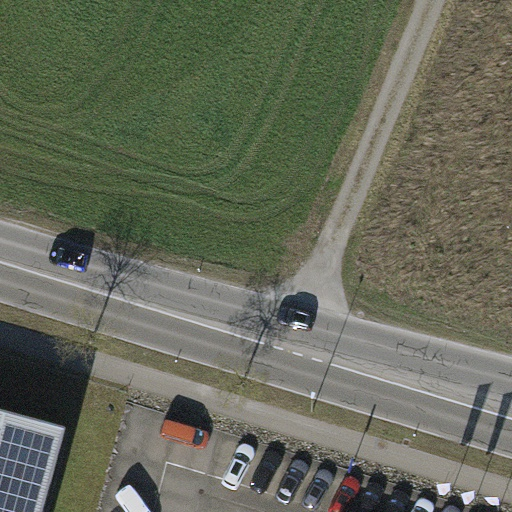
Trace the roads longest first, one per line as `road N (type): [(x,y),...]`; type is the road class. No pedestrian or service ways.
road 1 (primary): [(0,254),(511,402)]
road 2 (track): [(300,343),(433,0)]
